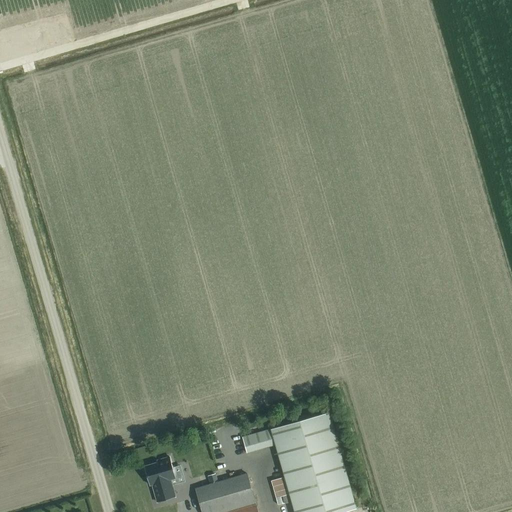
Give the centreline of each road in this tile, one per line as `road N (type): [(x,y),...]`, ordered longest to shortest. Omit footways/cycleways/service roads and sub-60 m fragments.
road 1 (tertiary): [(108,511),(0,138)]
road 2 (track): [(228,0),(0,66)]
